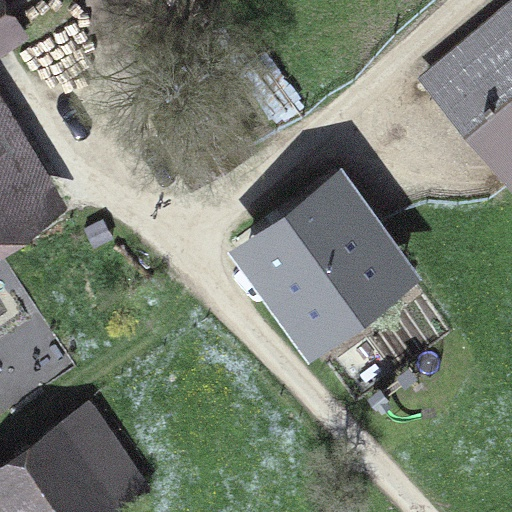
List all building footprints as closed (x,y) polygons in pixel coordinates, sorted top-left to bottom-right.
[(0,0),(0,209),(24,196),(0,155),(0,38),(24,24),(9,0),(0,0)] [(509,182),(511,179),(511,10),(427,79),(509,182)] [(155,116),(192,179),(247,146),(210,83),(155,116)] [(389,272),(328,189),(259,240),(320,323),(389,272)] [(114,511),(108,503),(134,486),(84,413),(0,469),(0,511),(114,511)]
